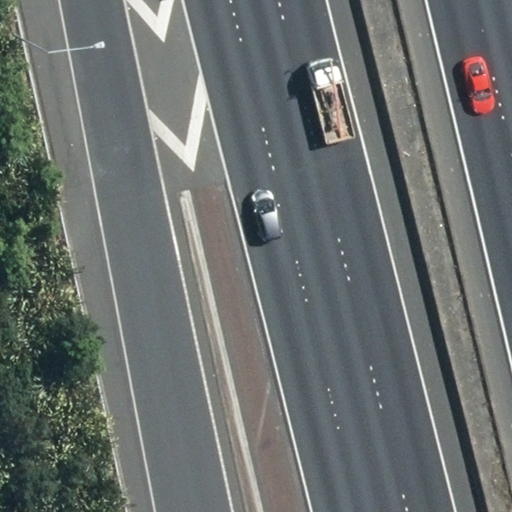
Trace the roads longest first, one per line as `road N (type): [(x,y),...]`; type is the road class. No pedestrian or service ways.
road 1 (motorway): [(410,511),(283,0)]
road 2 (motorway): [(197,511),(93,0)]
road 3 (motorway): [(478,0),(511,143)]
